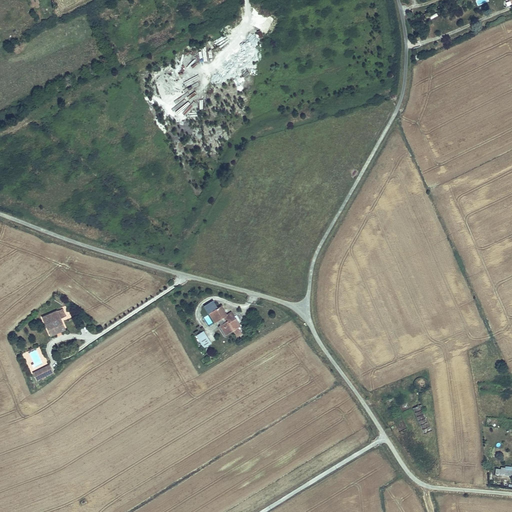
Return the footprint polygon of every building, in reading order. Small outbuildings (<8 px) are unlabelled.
[(221,318),(223,320),(233,313),(231,310),(225,313),(221,306),(212,312),(217,320),(221,318)] [(56,310),(41,317),(49,335),(65,328),(56,310)] [(233,313),(223,320),(224,322),(220,324),(225,333),(232,329),(234,332),(239,329),(232,318),(236,316),(233,313)] [(196,335),(202,349),(211,345),(206,331),(196,335)] [(42,378),(51,373),(48,366),(39,371),(42,378)] [(42,378),(39,371),(31,375),(35,382),(42,378)] [(423,434),(432,431),(422,405),(413,409),(423,434)]
